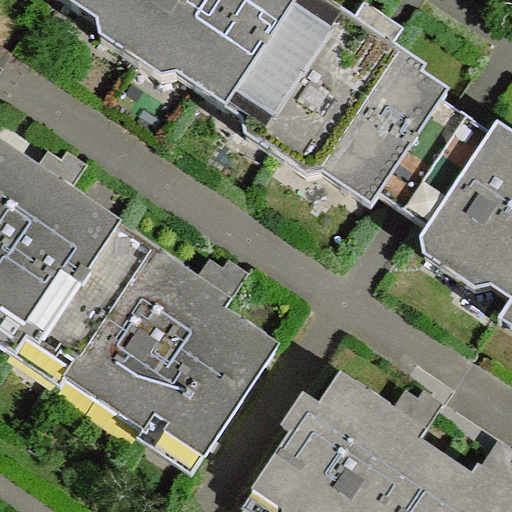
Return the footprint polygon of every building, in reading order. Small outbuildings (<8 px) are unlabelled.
[(239,97),(300,0),(55,0),(82,18),(94,0),(96,0),(113,12),(101,28),(104,45),(163,85),(180,82),(191,64),(209,76),(199,93),(228,114),(239,97)] [(407,217),(470,124),(443,107),(449,99),(422,80),(426,74),(378,42),(353,25),(314,0),(300,0),(239,97),(257,110),(247,128),(250,142),(310,183),(326,179),(338,162),(356,174),(344,191),(374,212),(383,201),(407,217)] [(365,5),(353,25),(378,42),(390,21),(365,5)] [(444,218),(496,142),(470,124),(407,217),(415,223),(427,205),(444,218)] [(511,278),(511,140),(501,133),(496,142),(444,218),(431,238),(425,246),(428,261),(479,295),(495,291),(505,274),(511,278)] [(0,151),(0,321),(4,316),(25,329),(62,276),(82,289),(120,229),(57,187),(37,174),(1,150),(0,151)] [(37,174),(57,187),(72,167),(50,152),(37,174)] [(199,283),(120,229),(82,289),(62,276),(25,329),(20,336),(58,361),(63,354),(79,365),(68,381),(146,434),(157,417),(173,429),(169,436),(207,461),(280,350),(213,306),(219,297),(199,283)] [(199,283),(219,297),(235,276),(212,262),(199,283)] [(414,511),(447,463),(420,445),(427,435),(416,427),(394,413),(343,378),(322,411),(306,400),(286,430),(293,435),(256,494),(283,511),(414,511)] [(407,392),(394,413),(416,427),(428,407),(407,392)] [(511,463),(506,459),(492,479),(511,492),(511,463)] [(474,480),(447,463),(414,511),(511,511),(511,492),(492,479),(480,472),(474,480)]
